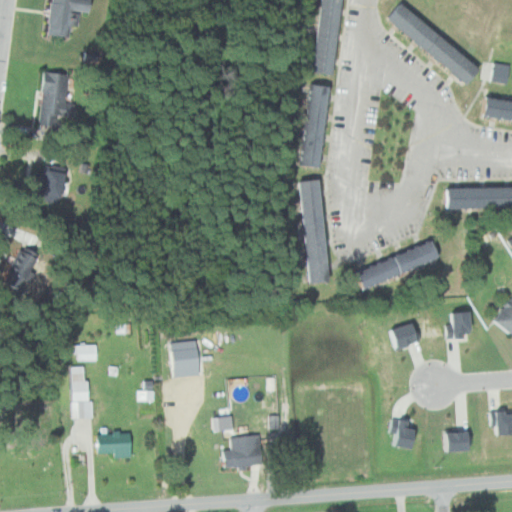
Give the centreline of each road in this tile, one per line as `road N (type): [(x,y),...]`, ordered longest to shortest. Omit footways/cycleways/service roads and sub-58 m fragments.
road 1 (residential): [(365,0),(350,136),(358,231),(400,220),(420,125),(413,103),(359,53)]
road 2 (tertiary): [(511,481),(57,511)]
